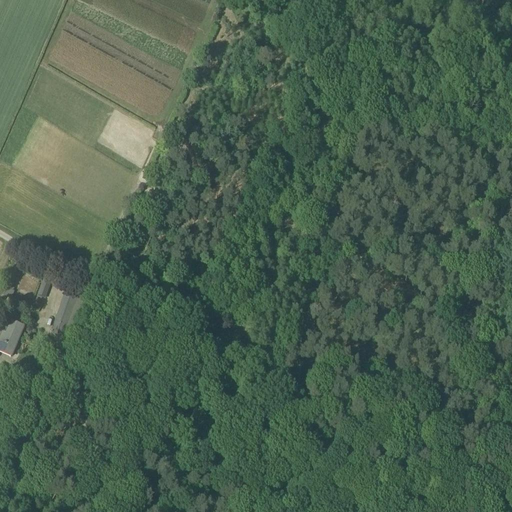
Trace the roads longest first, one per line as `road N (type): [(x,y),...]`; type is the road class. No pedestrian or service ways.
road 1 (track): [(274,390),(0,394)]
road 2 (track): [(274,390),(104,296)]
road 3 (track): [(511,251),(376,262),(336,274)]
road 4 (track): [(336,274),(307,355),(283,392),(274,390)]
road 5 (track): [(330,511),(296,422),(274,390)]
road 6 (unclassified): [(104,296),(0,236)]
